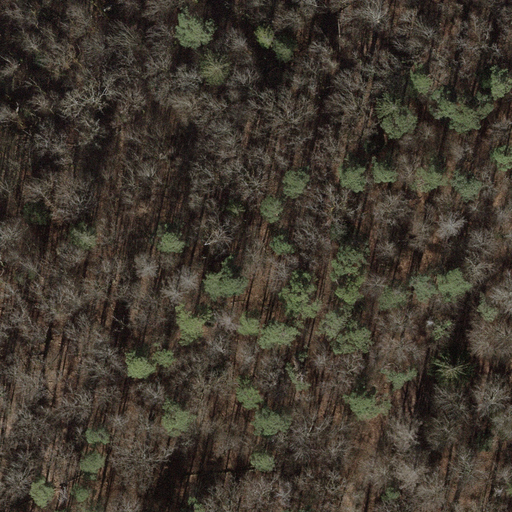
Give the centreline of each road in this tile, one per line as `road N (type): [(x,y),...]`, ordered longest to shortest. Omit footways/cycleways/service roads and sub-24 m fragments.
road 1 (track): [(366,511),(389,414),(465,297),(511,253)]
road 2 (track): [(389,414),(511,380)]
